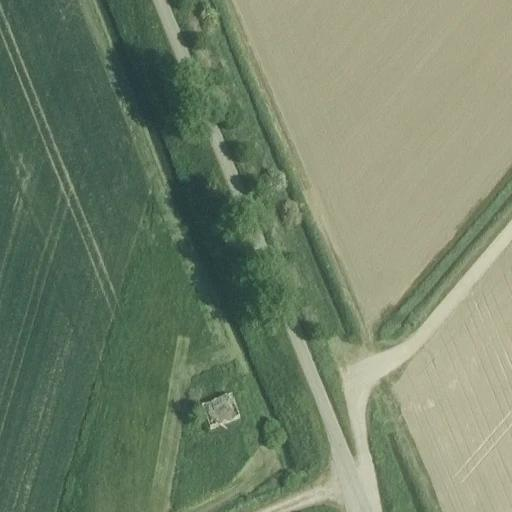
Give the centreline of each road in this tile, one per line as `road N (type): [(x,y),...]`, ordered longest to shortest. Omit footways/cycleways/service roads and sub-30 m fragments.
road 1 (unclassified): [(366,511),(159,0)]
road 2 (track): [(359,495),(357,384),(414,343),(511,230)]
